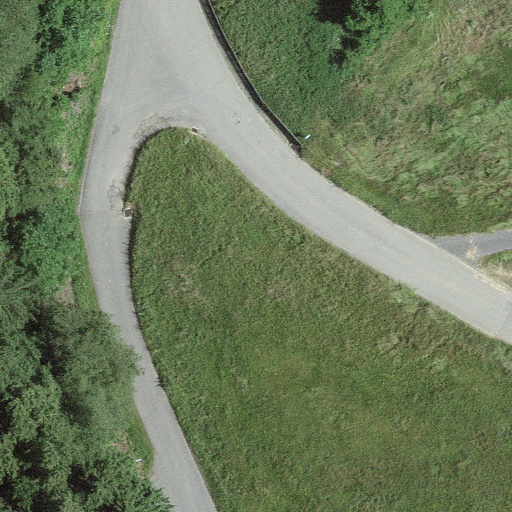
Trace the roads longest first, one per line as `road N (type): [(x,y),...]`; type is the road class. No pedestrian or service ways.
road 1 (track): [(158,12),(121,76),(100,153),(113,278),(195,511)]
road 2 (unclassified): [(511,335),(475,319),(303,204),(227,131),(158,0)]
road 3 (track): [(511,228),(374,251)]
